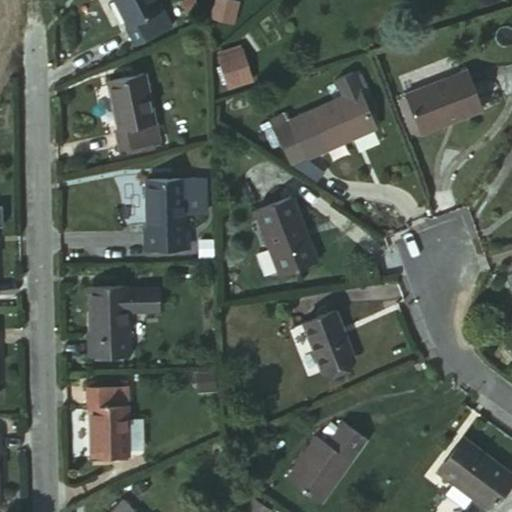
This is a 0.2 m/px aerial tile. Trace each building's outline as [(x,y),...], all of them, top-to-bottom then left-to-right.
[(134,12),(142,28),(180,8),(176,0),(131,0),(137,10),(134,12)] [(227,0),(212,0),(207,20),(232,28),(240,4),(227,0)] [(215,58),(227,92),(253,83),(241,49),(215,58)] [(129,141),(172,129),(168,109),(165,110),(155,62),(118,72),(128,120),(124,120),(129,141)] [(401,136),(443,119),(464,110),(448,71),(386,96),(401,136)] [(325,89),(331,106),(348,99),(341,82),(325,89)] [(343,86),(358,120),(363,117),(349,84),(343,86)] [(401,136),(386,96),(379,99),(391,129),(401,136)] [(293,164),(364,136),(358,120),(348,99),(331,106),(277,126),(292,162),(293,164)] [(292,162),(277,126),(274,120),(258,127),(276,169),(292,162)] [(138,237),(179,236),(179,217),(175,216),(175,202),(198,201),(197,166),(174,166),(139,169),(141,217),(137,217),(138,237)] [(263,285),(300,272),(281,207),(246,218),(263,285)] [(94,346),(137,342),(137,320),(132,320),(131,270),(97,273),(99,325),(93,325),(94,346)] [(511,318),(511,271),(492,283),(511,318)] [(333,365),(310,316),(278,330),(302,379),(333,365)] [(99,448),(134,446),(133,397),(137,397),(136,374),(94,377),(95,399),(99,398),(99,448)] [(311,453),(333,468),(349,445),(326,430),(311,453)] [(419,476),(461,507),(468,511),(496,477),(445,441),(419,476)] [(301,511),(302,511),(333,468),(311,453),(295,444),(266,489),(301,511)] [(136,511),(128,501),(130,499),(114,478),(81,504),(87,511),(136,511)]
